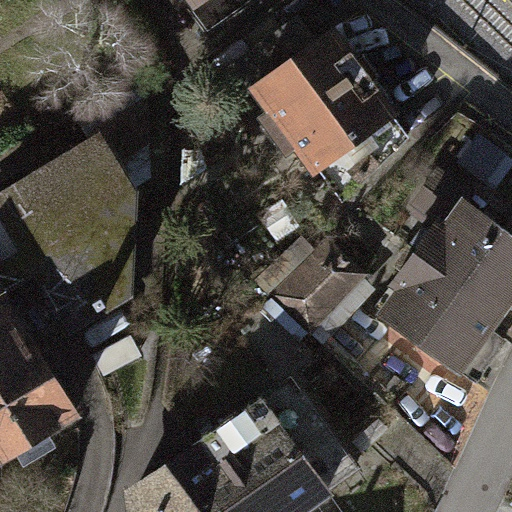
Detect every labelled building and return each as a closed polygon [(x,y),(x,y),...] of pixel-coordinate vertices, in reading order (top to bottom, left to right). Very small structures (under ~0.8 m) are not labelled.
[(178,0),(196,24),(229,0),(178,0)] [(326,56),(245,117),(318,214),(399,153),(326,56)] [(104,139),(0,198),(0,223),(67,339),(132,302),(140,201),(104,139)] [(511,268),(448,222),(354,351),(434,409),(511,301),(511,268)] [(3,296),(0,297),(0,452),(68,416),(3,296)] [(321,511),(366,479),(293,379),(128,498),(129,511),(321,511)]
